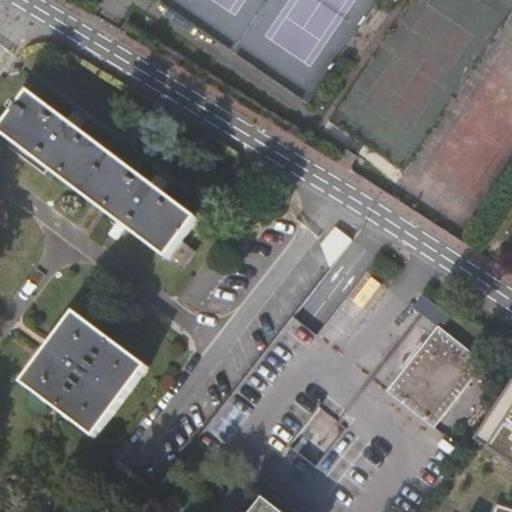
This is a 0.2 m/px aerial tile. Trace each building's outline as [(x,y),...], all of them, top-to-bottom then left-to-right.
[(120,241),(130,229),(133,231),(148,243),(184,271),(196,254),(188,247),(182,243),(199,220),(165,193),(171,183),(159,174),(151,184),(80,129),(87,119),(75,110),(68,120),(33,94),(23,107),(19,104),(13,112),(17,116),(3,133),(48,168),(79,191),(96,203),(121,222),(112,235),(120,241)] [(337,227),(322,246),(333,267),(354,239),(337,227)] [(100,437),(150,370),(137,360),(104,334),(78,315),(56,345),(51,350),(47,356),(26,385),(97,440),(100,437)] [(432,432),(483,367),(437,331),(387,395),(432,432)] [(511,390),(480,441),(511,461),(511,390)] [(276,511),(264,502),(256,511),(276,511)]
